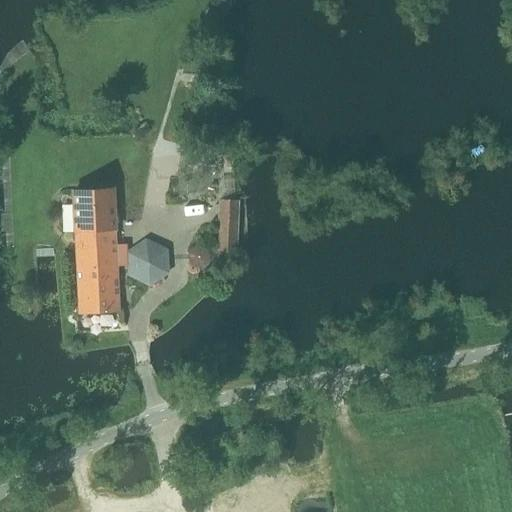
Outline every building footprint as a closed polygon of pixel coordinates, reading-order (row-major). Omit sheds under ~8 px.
[(206,157),(207,165),(215,165),(214,157),(206,157)] [(75,232),(80,314),(118,312),(114,230),(117,230),(115,187),(70,190),(71,205),(73,232),(75,232)] [(218,199),(216,253),(236,254),(239,200),(218,199)] [(146,238),(127,252),(128,276),(149,287),(168,274),(167,249),(146,238)] [(186,256),(186,258),(186,260),(187,262),(187,263),(188,265),(190,266),(191,267),(193,268),(195,269),(196,269),(198,269),(200,269),(202,269),(204,268),(205,267),(206,265),(207,264),(208,262),(209,260),(209,258),(209,256),(209,255),(208,253),(207,251),(206,250),(204,249),(203,248),(201,247),(199,247),(198,246),(196,247),(194,247),(192,248),(191,249),(189,250),(188,251),(187,253),(187,254),(186,256)]
